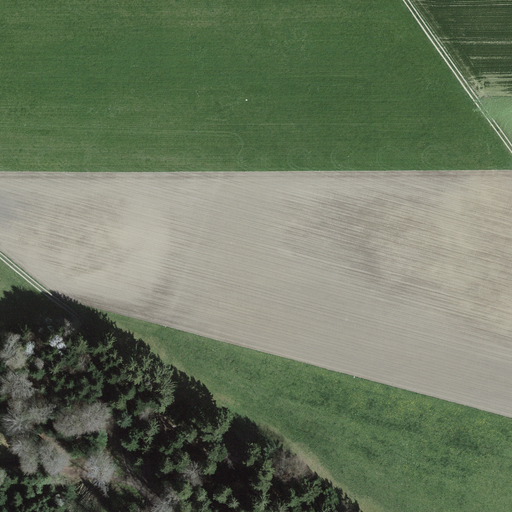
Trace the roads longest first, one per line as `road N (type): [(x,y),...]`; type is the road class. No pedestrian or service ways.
road 1 (track): [(0,254),(87,328),(153,511)]
road 2 (track): [(409,0),(511,144)]
